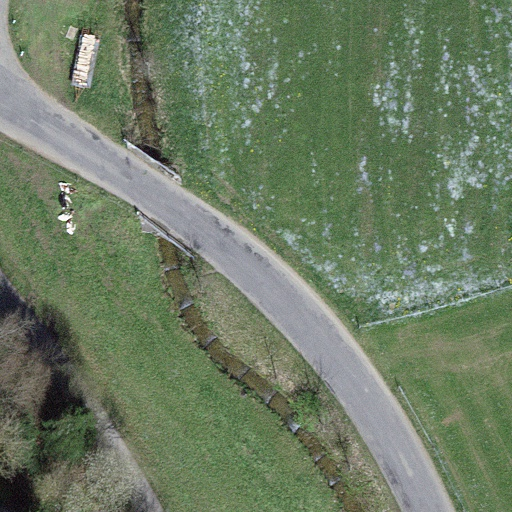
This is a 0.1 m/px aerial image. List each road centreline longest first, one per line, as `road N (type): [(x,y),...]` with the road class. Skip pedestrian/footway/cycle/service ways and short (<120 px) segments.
road 1 (unclassified): [(426,511),(349,376),(265,283),(133,182),(0,103)]
road 2 (unclassified): [(0,290),(137,511)]
